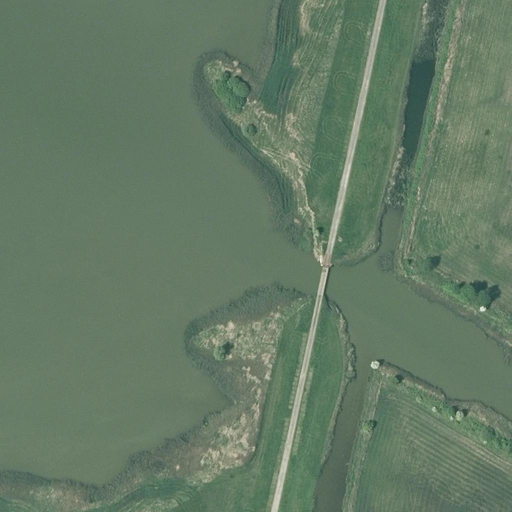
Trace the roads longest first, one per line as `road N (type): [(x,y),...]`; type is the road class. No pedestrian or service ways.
road 1 (track): [(319,296),(381,0)]
road 2 (track): [(319,296),(274,511)]
